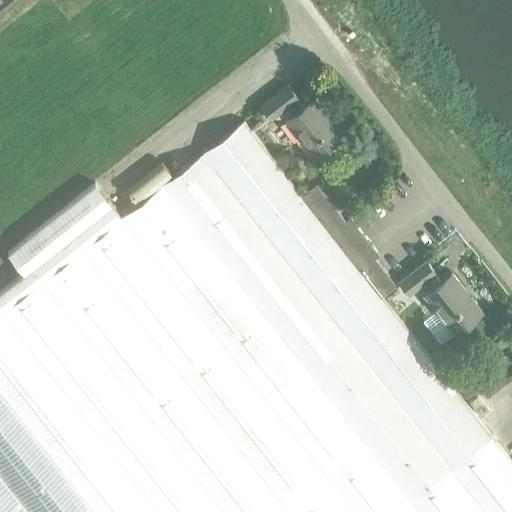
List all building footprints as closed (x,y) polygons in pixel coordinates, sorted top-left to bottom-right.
[(0,0),(0,8),(10,0),(0,0)] [(299,95),(290,83),(263,103),(273,116),(287,105),(293,113),(287,117),(317,155),(345,134),(314,95),(303,103),(297,96),(299,95)] [(511,511),(511,458),(492,434),(383,295),(398,282),(376,255),(380,252),(351,215),(345,220),(315,181),(302,192),(259,137),(277,123),(273,116),(263,103),(123,213),(97,180),(94,183),(10,249),(26,269),(13,280),(0,290),(0,511),(511,511)] [(436,270),(427,259),(401,280),(411,292),(424,281),(430,287),(424,292),(455,330),(482,308),(451,270),(440,278),(435,271),(436,270)] [(489,407),(478,393),(470,400),(481,414),(489,407)]
